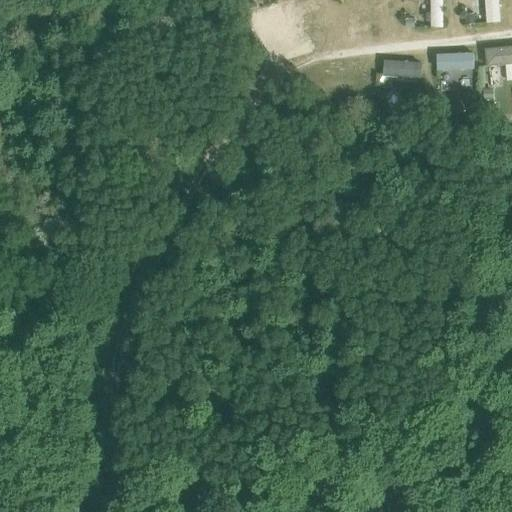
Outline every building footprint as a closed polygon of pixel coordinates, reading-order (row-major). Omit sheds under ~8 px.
[(279,50),(309,41),(297,0),(287,0),(266,6),(279,50)] [(445,26),(444,0),(423,0),(423,26),(445,26)] [(485,0),(486,21),(501,21),(501,0),(485,0)] [(472,15),(464,16),(465,26),(473,25),(472,15)] [(413,19),(405,20),(405,29),(414,29),(413,19)] [(508,79),(511,78),(511,44),(487,47),(488,66),(507,64),(508,79)] [(438,69),(476,68),(476,51),(438,52),(438,69)] [(384,75),(423,77),(424,60),(385,58),(384,75)] [(359,91),(359,63),(320,63),(321,92),(359,91)] [(492,91),(483,91),(483,101),(492,101),(492,91)]
